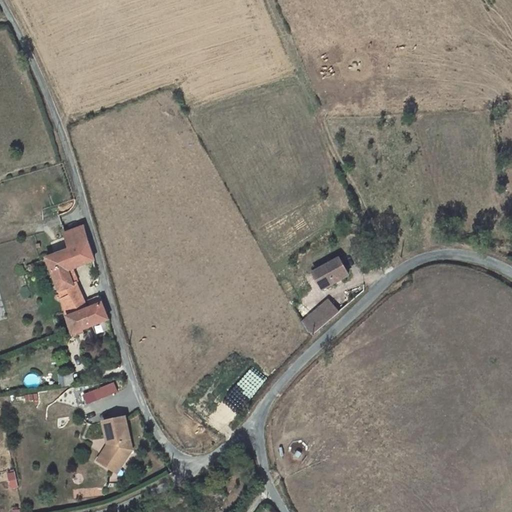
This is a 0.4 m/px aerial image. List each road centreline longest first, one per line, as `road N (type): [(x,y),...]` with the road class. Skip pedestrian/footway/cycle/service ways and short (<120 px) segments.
road 1 (unclassified): [(0,0),(46,94),(92,222),(133,381),(158,437),(200,465)]
road 2 (unclassified): [(252,423),(278,385),(411,263),(461,254),(511,272)]
